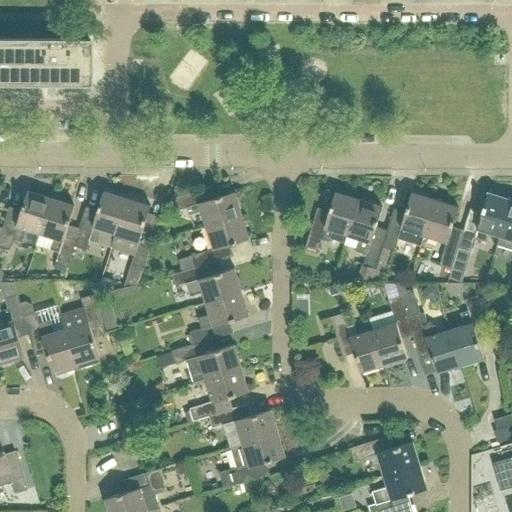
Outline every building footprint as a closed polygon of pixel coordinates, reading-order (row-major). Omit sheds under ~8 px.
[(17,83),(48,83),(87,83),(87,86),(89,86),(89,37),(86,37),(86,39),(17,39),(17,83)] [(0,83),(17,83),(17,39),(0,38),(0,83)] [(203,211),(208,226),(243,215),(236,192),(212,199),(208,189),(214,187),(213,186),(174,198),(177,211),(188,208),(190,215),(203,211)] [(41,234),(52,198),(29,191),(21,215),(11,211),(13,206),(11,206),(3,233),(0,242),(0,260),(4,262),(9,249),(12,250),(15,239),(23,241),(26,229),(40,234),(41,234)] [(87,207),(79,233),(75,246),(76,246),(87,250),(91,239),(111,246),(115,233),(117,234),(128,198),(105,191),(97,215),(87,212),(89,207),(87,207)] [(348,235),(360,199),(336,192),(329,216),(318,212),(320,208),(318,207),(306,247),(319,251),(323,239),(330,241),(331,238),(345,243),(348,235)] [(425,235),(436,200),(412,192),(405,216),(394,213),(396,209),(394,208),(386,234),(382,247),(383,248),(395,251),(399,238),(422,245),(425,235)] [(501,235),(511,200),(489,193),(481,217),(470,214),(472,209),(471,208),(462,234),(463,234),(459,248),(460,248),(471,251),(478,228),(501,235)] [(76,205),(52,198),(41,234),(40,234),(37,245),(60,252),(56,263),(59,264),(54,280),(63,280),(67,267),(69,267),(76,246),(75,246),(79,233),(68,229),(76,205)] [(141,284),(146,268),(158,228),(157,228),(155,233),(144,229),(152,205),(128,198),(117,234),(115,233),(111,246),(111,247),(135,255),(126,284),(141,284)] [(384,207),(360,199),(348,235),(371,242),(360,277),(373,281),(383,248),(382,247),(386,234),(376,231),(384,207)] [(511,199),(511,200),(501,235),(511,238),(511,199)] [(463,234),(462,234),(452,231),(459,207),(436,200),(425,235),(447,242),(440,265),(453,269),(460,248),(459,248),(463,234)] [(250,239),(243,215),(208,226),(215,249),(191,256),(195,267),(195,268),(208,264),(208,265),(235,257),(235,255),(230,257),(226,246),(250,239)] [(211,275),(208,265),(208,264),(195,268),(195,267),(173,274),(177,287),(188,284),(191,295),(203,291),(207,303),(243,292),(235,268),(211,275)] [(250,315),(243,292),(207,303),(210,313),(198,317),(202,329),(191,332),(194,344),(194,345),(208,341),(234,333),(234,332),(229,333),(226,323),(250,315)] [(0,359),(1,363),(25,356),(18,332),(28,329),(29,329),(21,302),(19,294),(6,298),(9,308),(1,310),(5,324),(0,325),(0,359)] [(63,316),(67,328),(66,328),(77,364),(79,368),(101,361),(100,357),(101,357),(93,333),(104,329),(106,334),(107,333),(95,294),(82,298),(86,309),(63,316)] [(374,329),(385,365),(409,358),(402,334),(412,331),(408,317),(409,317),(402,295),(389,299),(396,322),(374,329)] [(450,330),(461,365),(485,358),(478,334),(489,331),(490,335),(491,335),(479,296),(466,300),(469,310),(462,312),(466,325),(450,330)] [(409,316),(420,313),(415,298),(405,301),(409,316)] [(79,368),(77,364),(66,328),(55,332),(51,319),(40,322),(37,312),(36,313),(33,304),(27,300),(21,302),(29,329),(28,329),(36,355),(38,355),(36,350),(46,347),(54,371),(56,370),(58,375),(79,368)] [(420,352),(430,349),(438,373),(439,372),(441,378),(457,373),(455,367),(461,365),(450,330),(439,333),(436,325),(431,322),(428,323),(424,312),(409,317),(408,317),(412,331),(420,357),(422,356),(420,352)] [(385,365),(374,329),(352,336),(345,313),(332,317),(344,357),(346,356),(344,351),(354,348),(362,372),(385,365)] [(207,378),(207,379),(243,368),(235,344),(211,352),(208,341),(194,345),(194,344),(173,351),(177,364),(188,360),(194,382),(207,378)] [(250,392),(243,368),(207,379),(214,401),(191,408),(195,421),(210,417),(209,416),(229,410),(229,409),(226,399),(250,392)] [(250,403),(229,409),(229,410),(209,416),(210,417),(213,428),(224,425),(228,437),(240,433),(244,444),(279,433),(272,409),(248,417),(245,406),(250,405),(250,403)] [(129,411),(116,416),(122,434),(135,429),(129,411)] [(511,424),(494,430),(498,442),(511,437),(511,424)] [(279,433),(244,444),(231,447),(238,470),(227,473),(231,486),(271,474),(270,473),(266,474),(262,464),(287,456),(279,433)] [(385,475),(421,464),(414,442),(390,449),(387,438),(391,437),(391,436),(351,448),(355,461),(379,454),(385,475)] [(0,441),(0,480),(10,478),(15,494),(28,490),(16,450),(15,451),(16,455),(5,459),(0,441)] [(428,488),(421,464),(385,475),(388,486),(372,491),(376,504),(369,506),(371,511),(394,511),(413,507),(412,505),(408,507),(404,496),(428,488)] [(106,499),(109,511),(144,511),(158,508),(151,486),(165,482),(161,468),(122,481),(122,482),(127,480),(130,491),(106,499)]
